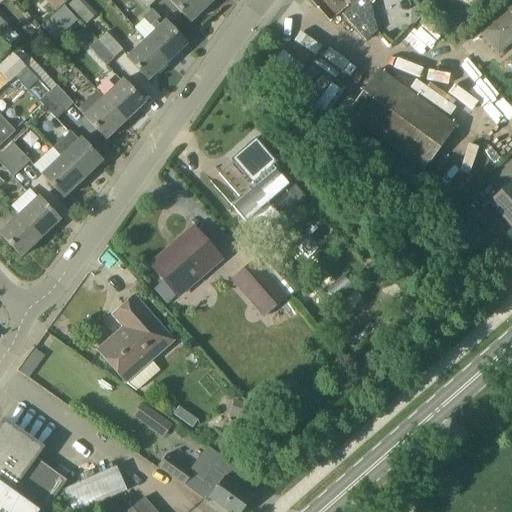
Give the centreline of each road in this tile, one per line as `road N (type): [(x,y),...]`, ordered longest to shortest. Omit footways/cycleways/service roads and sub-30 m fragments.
road 1 (residential): [(32,319),(261,0)]
road 2 (secondary): [(323,511),(511,346)]
